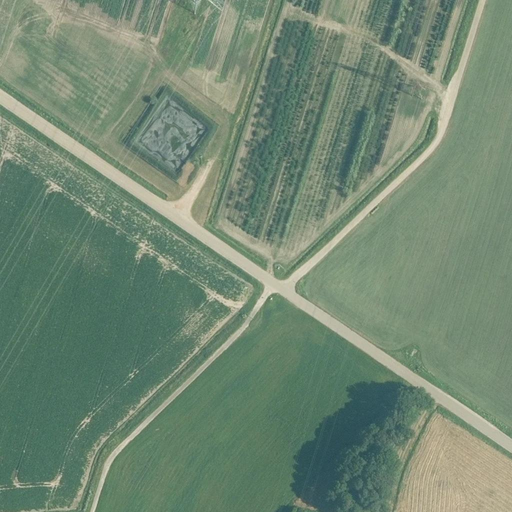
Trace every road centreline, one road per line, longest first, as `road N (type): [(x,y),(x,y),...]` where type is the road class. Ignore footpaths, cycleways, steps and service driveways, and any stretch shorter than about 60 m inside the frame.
road 1 (unclassified): [(282,290),(437,141),(482,0)]
road 2 (unclassified): [(272,283),(0,96)]
road 3 (unclassified): [(90,511),(106,462),(243,327),(272,283)]
road 4 (unclassified): [(511,447),(282,290)]
road 5 (unknown): [(431,392),(390,511)]
